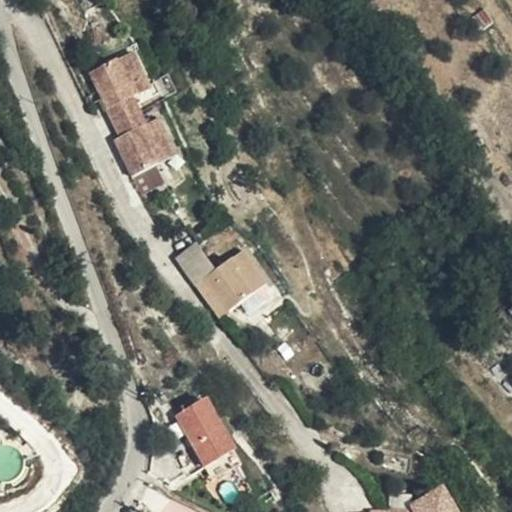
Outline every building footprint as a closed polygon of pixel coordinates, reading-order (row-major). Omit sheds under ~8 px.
[(128,41),(99,56),(113,91),(129,83),(146,74),(128,41)] [(113,91),(99,56),(86,64),(102,96),(113,91)] [(129,83),(113,91),(126,120),(145,110),(129,83)] [(113,91),(102,96),(118,124),(126,120),(113,91)] [(145,110),(126,120),(131,132),(145,156),(176,138),(156,103),(145,110)] [(126,120),(118,124),(114,127),(133,163),(145,156),(131,132),(126,120)] [(139,195),(163,185),(156,167),(131,177),(139,195)] [(207,260),(211,258),(200,237),(194,239),(207,260)] [(190,269),(197,265),(207,260),(194,239),(179,248),(190,269)] [(207,260),(228,296),(257,280),(237,244),(211,258),(207,260)] [(217,302),(228,296),(207,260),(197,265),(217,302)] [(163,407),(189,458),(220,442),(194,391),(163,407)] [(220,442),(189,458),(197,472),(228,457),(220,442)] [(446,511),(429,488),(402,507),(401,511),(446,511)]
